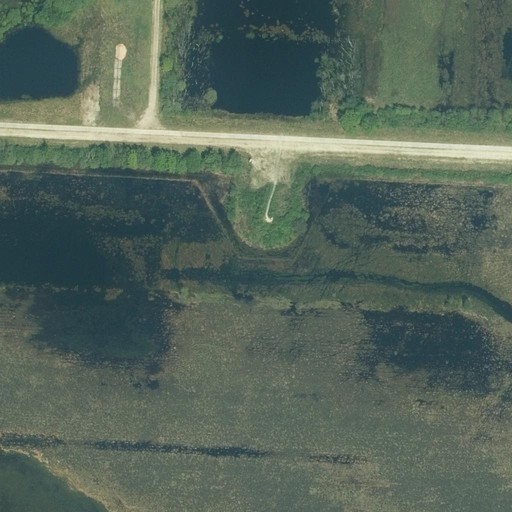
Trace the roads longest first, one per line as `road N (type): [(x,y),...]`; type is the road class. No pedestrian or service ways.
road 1 (track): [(511,157),(148,140)]
road 2 (track): [(0,133),(148,140)]
